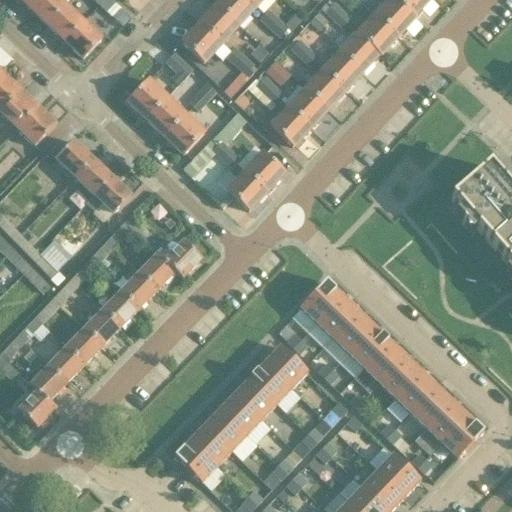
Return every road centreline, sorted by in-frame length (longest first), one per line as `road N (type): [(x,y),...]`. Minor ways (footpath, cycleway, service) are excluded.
road 1 (residential): [(286,218),(510,430),(429,511)]
road 2 (residential): [(65,445),(242,260)]
road 3 (residential): [(286,218),(440,52)]
road 4 (residential): [(242,260),(80,102)]
road 5 (residential): [(80,102),(174,0)]
road 6 (residential): [(172,511),(133,480),(94,477),(65,445)]
